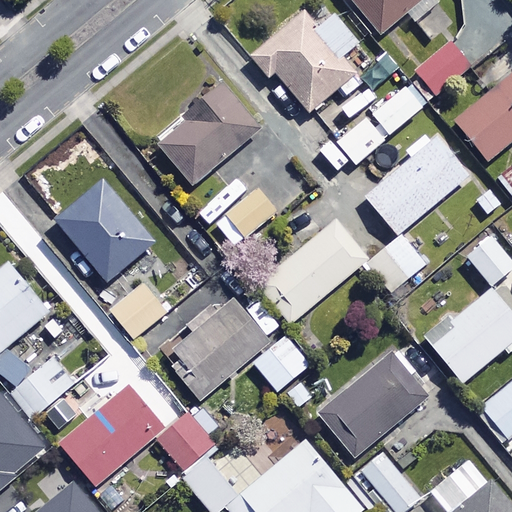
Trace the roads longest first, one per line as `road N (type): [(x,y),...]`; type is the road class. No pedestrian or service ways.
road 1 (residential): [(155,0),(0,124)]
road 2 (residential): [(0,79),(98,0)]
